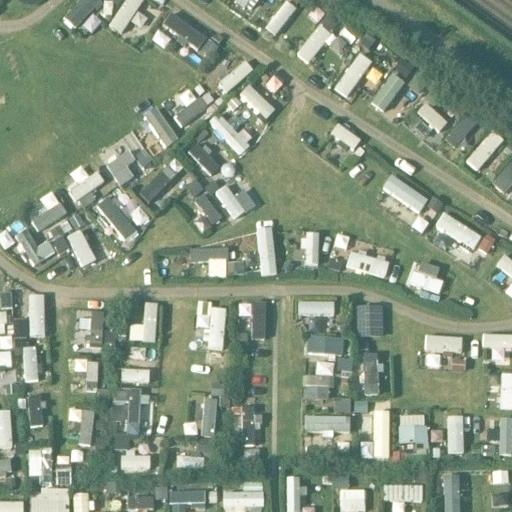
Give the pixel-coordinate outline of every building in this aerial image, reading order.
[(81,0),(62,21),(74,31),(102,0),(81,0)] [(125,0),(108,28),(122,36),(143,0),(125,0)] [(285,2),(264,30),(275,39),(296,10),(285,2)] [(169,17),(162,29),(201,48),(207,36),(169,17)] [(308,66),(331,37),(319,27),(296,56),(308,66)] [(164,50),(171,41),(159,32),(152,41),(164,50)] [(211,40),(200,48),(208,58),(219,49),(211,40)] [(222,77),(234,62),(226,55),(214,70),(222,77)] [(333,90),(346,100),(372,65),(359,55),(333,90)] [(245,63),(219,84),(227,94),(253,73),(245,63)] [(368,104),(382,115),(405,86),(391,75),(368,104)] [(249,87),(240,96),(266,122),(275,113),(249,87)] [(182,128),(205,111),(190,91),(180,99),(187,109),(174,118),(182,128)] [(428,146),(448,126),(428,106),(408,126),(428,146)] [(208,125),(239,155),(249,145),(219,115),(208,125)] [(468,116),(444,141),(454,150),(477,125),(468,116)] [(352,152),(360,143),(338,126),(330,135),(352,152)] [(149,153),(171,138),(165,128),(143,143),(149,153)] [(491,133),(464,163),(476,174),(503,143),(491,133)] [(134,157),(142,151),(129,135),(121,141),(134,157)] [(126,166),(132,163),(121,142),(101,152),(108,167),(119,187),(133,180),(126,166)] [(198,146),(187,156),(211,181),(222,171),(198,146)] [(144,151),(135,159),(144,170),(153,163),(144,151)] [(139,197),(149,206),(181,171),(171,162),(139,197)] [(511,195),(511,163),(496,181),(511,195)] [(97,174),(89,179),(81,168),(70,176),(78,187),(68,193),(76,204),(104,184),(97,174)] [(381,190),(418,216),(427,203),(391,177),(381,190)] [(185,187),(192,201),(203,194),(196,181),(185,187)] [(256,208),(243,191),(234,198),(225,187),(214,195),(235,223),(256,208)] [(126,243),(138,232),(108,199),(96,210),(126,243)] [(430,199),(421,215),(432,221),(441,205),(430,199)] [(59,204),(31,222),(38,234),(67,216),(59,204)] [(430,242),(467,265),(483,240),(446,217),(430,242)] [(49,243),(35,249),(28,230),(17,235),(30,267),(55,257),(49,243)] [(258,231),(260,278),(275,277),(273,231),(258,231)] [(318,268),(319,236),(304,235),(303,267),(318,268)] [(476,248),(485,256),(496,244),(487,236),(476,248)] [(58,258),(69,253),(63,238),(52,243),(58,258)] [(227,279),(225,250),(189,252),(190,264),(208,263),(209,279),(227,279)] [(350,252),(345,268),(385,280),(389,264),(350,252)] [(511,263),(503,258),(496,268),(511,279),(511,263)] [(226,264),(227,277),(244,276),(243,264),(226,264)] [(412,275),(409,287),(440,294),(443,282),(412,275)] [(0,309),(11,309),(11,294),(0,294),(0,309)] [(27,297),(29,339),(45,339),(44,297),(27,297)] [(298,318),(334,316),(334,303),(298,305),(298,318)] [(224,352),(225,310),(210,310),(210,304),(198,304),(198,316),(209,316),(208,351),(224,352)] [(252,304),(252,341),(266,341),(265,304),(252,304)] [(155,345),(157,306),(144,305),(143,327),(130,326),(130,344),(155,345)] [(357,311),(358,339),(381,339),(380,310),(357,311)] [(78,314),(77,332),(89,332),(88,347),(103,347),(104,314),(78,314)] [(27,339),(26,322),(5,323),(6,339),(27,339)] [(511,336),(482,336),(482,350),(491,350),(491,363),(504,363),(504,350),(511,350),(511,336)] [(307,357),(343,358),(343,338),(307,338),(307,357)] [(425,338),(424,353),(461,354),(462,339),(425,338)] [(37,384),(36,350),(23,351),(24,384),(37,384)] [(0,353),(0,384),(11,384),(10,353),(0,353)] [(209,365),(224,364),(223,353),(208,354),(209,365)] [(361,356),(363,398),(377,397),(375,356),(361,356)] [(141,370),(141,361),(119,362),(120,384),(154,383),(154,370),(141,370)] [(87,394),(99,394),(98,363),(75,364),(75,374),(87,374),(87,394)] [(511,410),(511,375),(500,375),(499,410),(511,410)] [(303,402),(331,400),(330,377),(302,378),(303,402)] [(124,436),(139,437),(140,391),(113,390),(112,424),(124,424),(124,436)] [(44,428),(42,398),(28,400),(30,430),(44,428)] [(201,438),(215,438),(216,401),(202,401),(201,438)] [(259,409),(241,410),(243,448),(261,447),(259,409)] [(69,423),(81,424),(80,448),(91,448),(93,412),(70,411),(69,423)] [(0,413),(0,449),(12,449),(11,413),(0,413)] [(390,446),(389,415),(375,415),(377,447),(390,446)] [(398,449),(427,449),(427,417),(399,417),(398,449)] [(463,418),(447,419),(448,455),(464,454),(463,418)] [(304,434),(350,434),(350,419),(305,419),(304,434)] [(511,457),(511,421),(499,421),(498,457),(511,457)] [(78,445),(79,425),(71,424),(70,445),(78,445)] [(200,438),(197,456),(212,458),(214,440),(200,438)] [(52,487),(51,451),(28,452),(29,478),(41,477),(41,487),(52,487)] [(121,470),(150,470),(151,456),(121,456),(121,470)] [(204,472),(204,460),(177,459),(176,470),(204,472)] [(11,461),(0,461),(0,475),(12,475),(11,461)] [(348,491),(348,478),(332,478),(332,490),(348,491)] [(287,479),(285,511),(299,511),(299,496),(301,496),(301,480),(287,479)] [(511,482),(485,484),(485,496),(511,495),(511,482)] [(473,493),(472,483),(441,484),(442,494),(473,493)] [(262,511),(262,484),(244,485),(244,494),(223,494),(223,511),(254,510),(253,511),(262,511)] [(383,487),(383,502),(422,503),(422,488),(383,487)] [(206,509),(205,492),(170,493),(170,511),(184,511),(185,509),(206,509)] [(363,511),(363,492),(340,492),(340,511),(363,511)] [(67,511),(68,493),(30,493),(30,511),(67,511)] [(73,496),(73,511),(89,511),(89,496),(73,496)] [(127,498),(127,510),(153,511),(154,499),(127,498)] [(0,511),(23,511),(24,504),(0,503),(0,511)]
